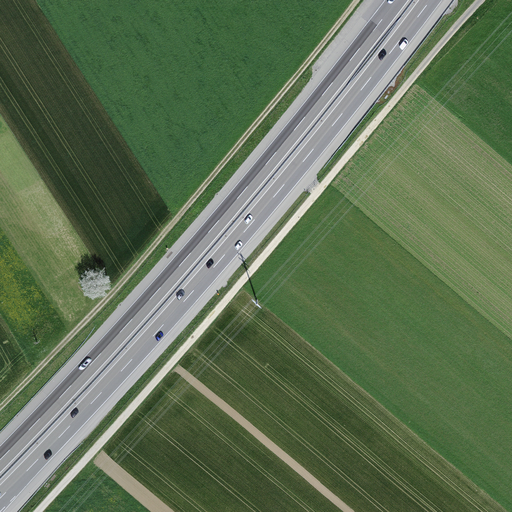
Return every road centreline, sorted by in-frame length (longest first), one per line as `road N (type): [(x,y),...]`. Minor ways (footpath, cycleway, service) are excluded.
road 1 (track): [(37,511),(481,0)]
road 2 (motorway): [(0,498),(249,225),(430,0)]
road 3 (motorway): [(396,0),(227,210),(0,459)]
road 4 (track): [(0,407),(130,272),(356,0)]
